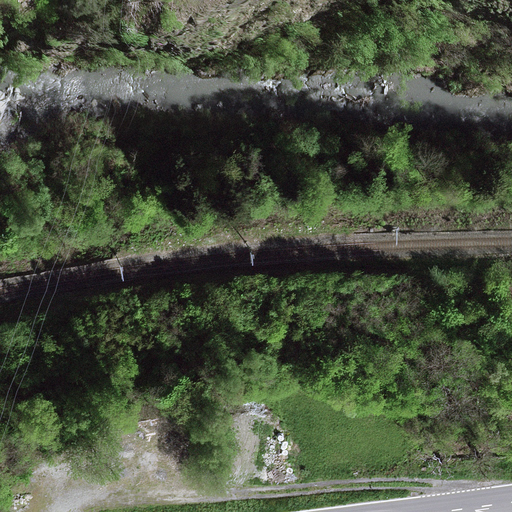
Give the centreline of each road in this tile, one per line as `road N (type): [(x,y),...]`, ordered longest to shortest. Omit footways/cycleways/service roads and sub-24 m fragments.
road 1 (track): [(64,511),(76,495),(394,481),(440,483),(462,500)]
road 2 (primary): [(511,493),(371,511)]
